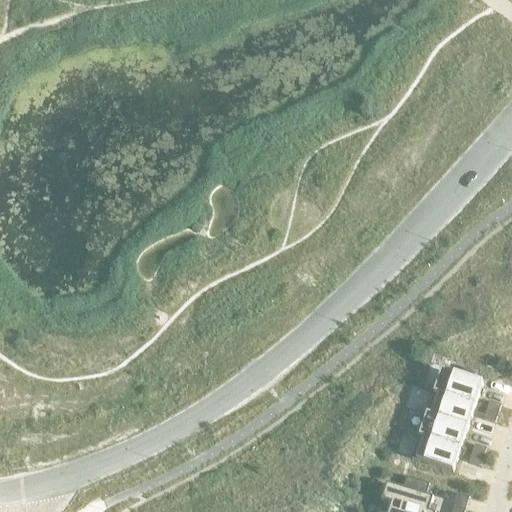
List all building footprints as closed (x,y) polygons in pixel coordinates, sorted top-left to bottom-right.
[(461,378),(442,372),(434,394),(476,409),(484,386),(472,382),(475,374),(465,370),(464,369),(461,378)] [(434,394),(427,416),(469,430),(476,409),(434,394)] [(487,412),(499,416),(502,407),(490,404),(488,412),(487,412)] [(487,413),(484,421),(496,425),(499,417),(499,416),(487,412),(487,413)] [(427,416),(420,438),(462,452),(469,430),(427,416)] [(417,462),(454,474),(462,452),(420,438),(419,439),(424,440),(417,462)] [(487,451),(476,447),(473,455),(473,456),(484,460),(485,459),(484,459),(487,451)] [(473,456),(470,465),(481,468),(484,460),(473,456)] [(387,487),(382,503),(391,506),(389,511),(430,511),(434,501),(426,499),(430,486),(407,479),(403,492),(387,487)]
